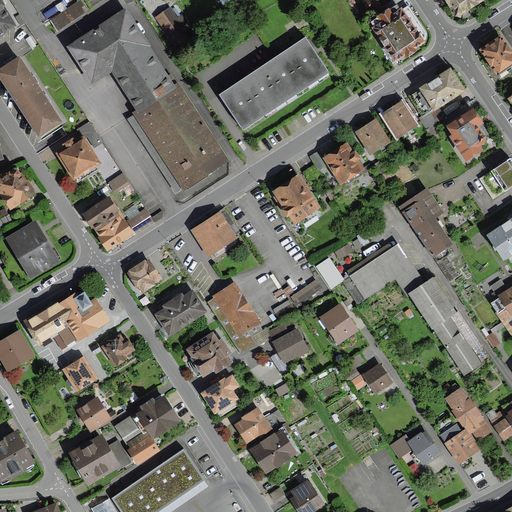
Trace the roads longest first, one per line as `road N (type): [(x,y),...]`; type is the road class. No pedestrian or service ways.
road 1 (residential): [(105,269),(454,44)]
road 2 (residential): [(264,511),(105,269)]
road 3 (residential): [(98,257),(0,107)]
road 4 (residential): [(0,376),(61,484)]
